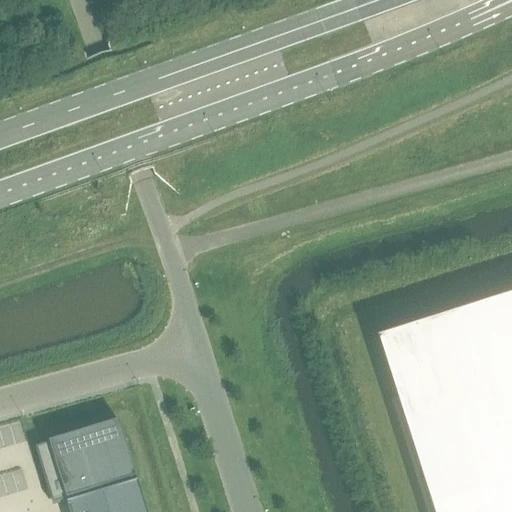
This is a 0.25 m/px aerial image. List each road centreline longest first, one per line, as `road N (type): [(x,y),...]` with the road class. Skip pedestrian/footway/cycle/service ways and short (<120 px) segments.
road 1 (primary): [(0,197),(511,3)]
road 2 (track): [(165,253),(511,157)]
road 3 (primary): [(338,17),(0,138)]
road 4 (unclassified): [(193,339),(95,53)]
road 5 (unclassified): [(193,339),(0,396)]
road 6 (unclassified): [(248,511),(193,339)]
